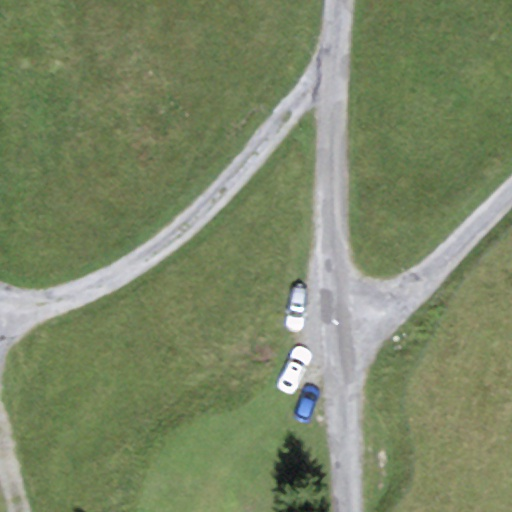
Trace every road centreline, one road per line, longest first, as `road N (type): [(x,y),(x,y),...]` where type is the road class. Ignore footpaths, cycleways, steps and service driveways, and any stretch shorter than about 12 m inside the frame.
road 1 (residential): [(329,67),(328,374),(337,511)]
road 2 (residential): [(329,67),(224,198),(28,306),(0,289)]
road 3 (track): [(328,374),(511,189)]
